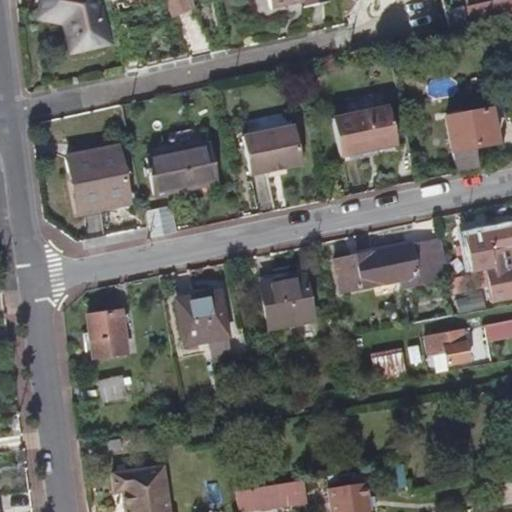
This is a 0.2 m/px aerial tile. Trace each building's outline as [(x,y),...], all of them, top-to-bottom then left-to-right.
[(103,46),(91,0),(40,0),(39,10),(59,15),(69,54),(103,46)] [(125,9),(166,0),(104,0),(106,6),(123,2),(125,9)] [(323,3),(322,0),(262,0),(265,8),(297,1),(299,9),(323,3)] [(395,145),(387,107),(332,119),(340,156),(359,152),(375,149),(395,145)] [(442,119),(454,172),(477,167),(472,146),(493,141),(487,109),(442,119)] [(302,165),(293,126),(243,138),(252,176),(267,173),(285,168),(302,165)] [(217,181),(209,144),(144,159),(152,196),(217,181)] [(130,205),(118,147),(66,157),(76,207),(112,200),(113,208),(130,205)] [(360,157),(376,154),(375,149),(359,152),(360,157)] [(286,172),(285,168),(267,173),(268,177),(286,172)] [(170,209),(144,214),(150,239),(150,242),(176,237),(170,209)] [(445,282),(436,241),(333,261),(339,293),(428,275),(429,286),(445,282)] [(511,248),(491,253),(495,271),(511,267),(511,248)] [(511,300),(511,267),(495,271),(485,273),(491,304),(511,300)] [(309,326),(301,279),(254,287),(262,335),(309,326)] [(226,341),(217,296),(173,304),(181,349),(226,341)] [(125,354),(118,312),(86,317),(92,359),(125,354)] [(459,348),(455,332),(422,339),(426,359),(442,356),(444,369),(470,364),(466,347),(459,348)] [(403,378),(400,353),(368,358),(371,383),(403,378)] [(124,396),(121,375),(95,379),(98,400),(124,396)] [(405,489),(401,467),(387,469),(391,491),(405,489)] [(167,511),(164,476),(113,482),(115,501),(120,500),(121,511),(167,511)] [(254,511),(301,504),(298,485),(234,497),(237,511),(254,511)] [(367,511),(366,501),(365,490),(327,495),(329,511),(367,511)]
